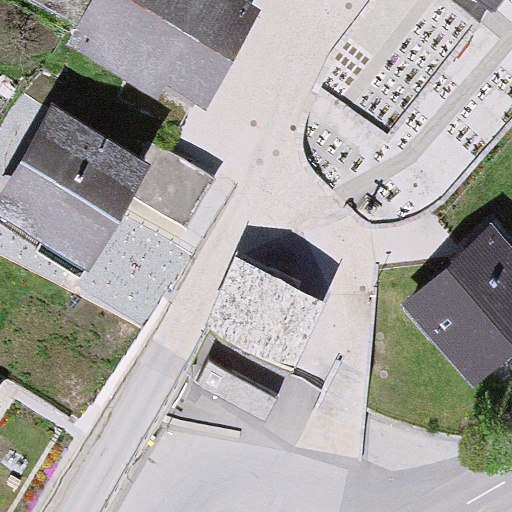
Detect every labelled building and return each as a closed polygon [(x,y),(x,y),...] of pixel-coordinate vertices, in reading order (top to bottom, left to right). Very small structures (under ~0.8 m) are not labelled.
[(194,116),(262,0),(61,0),(45,28),(194,116)] [(511,0),(473,0),(489,11),(497,0),(511,0)] [(47,98),(0,184),(0,204),(92,254),(147,153),(47,98)] [(511,253),(488,227),(399,307),(468,384),(511,344),(511,253)] [(236,254),(203,317),(288,362),(321,299),(236,254)] [(192,391),(212,402),(226,376),(206,365),(192,391)] [(212,402),(261,429),(275,403),(226,376),(212,402)]
